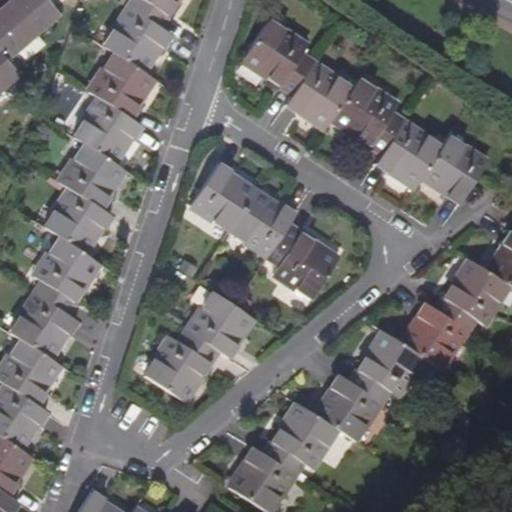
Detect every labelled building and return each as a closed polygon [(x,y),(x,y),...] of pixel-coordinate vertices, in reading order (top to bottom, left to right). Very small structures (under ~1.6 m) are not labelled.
[(60,16),(46,0),(12,0),(0,11),(0,53),(7,61),(60,16)] [(159,30),(177,0),(130,0),(126,7),(126,8),(102,47),(111,54),(86,93),(96,100),(72,139),(81,145),(57,183),(67,191),(42,229),(57,239),(30,277),(38,283),(32,293),(33,294),(9,333),(18,340),(0,368),(0,384),(3,386),(0,390),(0,511),(12,511),(17,506),(6,499),(15,485),(12,483),(28,458),(18,452),(35,426),(38,428),(46,415),(36,408),(45,394),(41,392),(58,367),(48,360),(64,334),(68,336),(76,323),(65,316),(98,265),(82,254),(99,228),(102,230),(110,219),(99,211),(107,199),(105,198),(121,172),(112,166),(128,139),(131,141),(139,128),(129,122),(138,108),(135,106),(151,80),(141,74),(158,48),(162,50),(170,37),(159,30)] [(445,198),(458,206),(475,179),(485,163),(447,139),(441,148),(401,123),(403,120),(391,113),(395,106),(357,80),(350,89),(311,65),(313,61),(302,54),(307,47),(267,21),(240,62),(290,95),(282,107),(296,116),(298,114),(324,130),(330,122),(380,155),(372,166),(386,176),(389,172),(414,189),(421,179),(446,195),(445,198)] [(7,61),(0,53),(0,92),(20,76),(7,61)] [(229,173),(217,165),(189,207),(267,258),(265,261),(276,267),(271,275),(312,301),(337,260),(287,227),(294,215),(281,206),(279,209),(228,175),(229,173)] [(511,235),(508,233),(500,246),(501,247),(485,273),(466,261),(434,311),(422,304),(414,317),(416,319),(399,345),(380,333),(347,383),(336,376),(327,390),(330,391),(313,417),(295,405),(262,456),(250,448),(240,462),(244,464),(227,489),(263,511),(269,511),(293,476),(295,477),(302,466),(310,471),(334,431),(354,443),(380,404),(381,405),(388,394),(395,398),(421,360),(440,372),(465,332),(468,333),(474,322),(483,327),(507,288),(511,290),(511,235)] [(250,319),(234,308),(210,293),(185,333),(182,331),(175,343),(167,338),(142,377),(182,405),(216,354),(227,360),(236,347),(233,345),(250,319)] [(90,492),(77,511),(137,511),(134,510),(133,511),(114,511),(102,504),(103,501),(90,492)]
